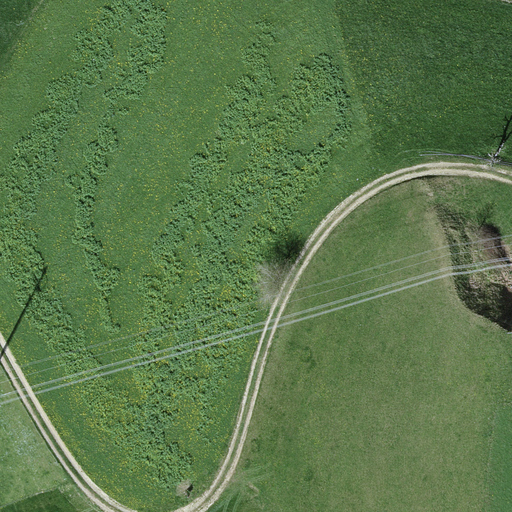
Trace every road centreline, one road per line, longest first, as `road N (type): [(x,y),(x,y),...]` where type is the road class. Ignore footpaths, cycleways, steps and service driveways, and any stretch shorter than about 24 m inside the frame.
road 1 (track): [(511,186),(432,175),(379,190),(335,216),(284,301),(229,467),(196,511)]
road 2 (track): [(106,511),(70,475),(0,345)]
